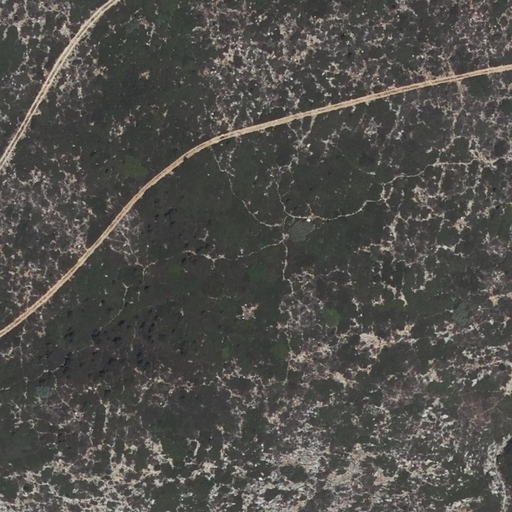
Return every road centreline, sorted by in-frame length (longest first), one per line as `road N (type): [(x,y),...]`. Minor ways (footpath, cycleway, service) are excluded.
road 1 (track): [(511,67),(205,144),(158,177),(63,282),(0,335)]
road 2 (track): [(0,165),(62,58),(112,0)]
